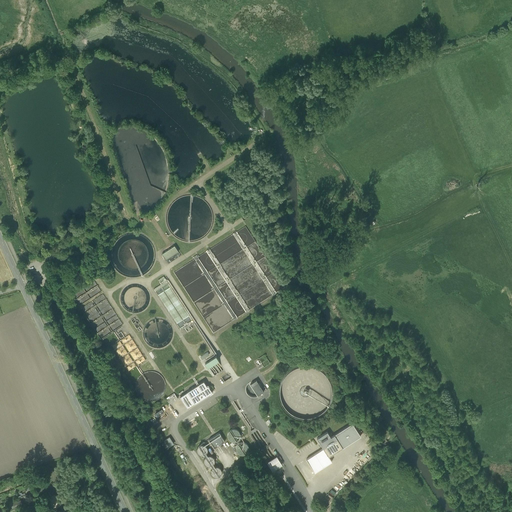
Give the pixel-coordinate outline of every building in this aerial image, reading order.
[(166,223),(168,228),(171,232),(174,236),(179,239),(184,241),(189,242),(194,242),(199,240),(204,238),(208,234),(211,230),(213,226),(214,220),(214,215),(213,210),(211,205),(208,201),(204,198),(199,195),(194,194),(189,194),(184,194),(179,196),(174,199),(171,203),(168,208),(166,213),(166,218),(166,223)] [(174,272),(213,333),(247,310),(248,311),(250,310),(249,309),(274,293),(274,294),(276,293),(276,292),(285,286),(245,225),(235,232),(234,232),(232,233),(233,234),(208,250),(208,249),(206,250),(207,251),(198,256),(196,254),(193,257),(194,259),(174,272)] [(110,256),(111,262),(113,268),(117,272),(122,276),(128,278),(134,278),(140,277),(146,275),(150,271),(154,266),(156,260),(156,254),(155,248),(153,242),(149,238),(144,234),(138,232),(132,232),(126,233),(120,235),(116,239),(112,244),(110,250),(110,256)] [(164,257),(166,259),(178,251),(174,245),(162,253),(163,255),(162,255),(163,258),(164,257)] [(181,255),(178,251),(166,259),(168,264),(181,255)] [(216,356),(216,354),(168,279),(166,280),(164,276),(158,279),(161,284),(154,289),(180,330),(184,327),(187,332),(192,328),(190,326),(194,323),(214,355),(206,360),(207,362),(216,356)] [(101,291),(93,278),(72,292),(73,293),(72,294),(79,305),(101,291)] [(120,298),(121,304),(125,308),(130,312),(135,313),(141,312),(146,308),(149,303),(150,298),(149,292),(146,287),(141,284),(135,283),(129,284),(125,287),(121,292),(120,298)] [(121,325),(123,324),(103,294),(81,308),(101,339),(102,337),(121,325)] [(134,325),(137,328),(140,326),(138,324),(139,322),(138,320),(136,320),(134,317),(131,319),(133,323),(135,322),(136,324),(134,325)] [(143,334),(144,339),(147,343),(151,346),(155,348),(160,348),(165,346),(169,343),(172,339),(173,334),(173,330),(171,325),(167,321),(163,319),(158,318),(153,319),(149,321),(145,325),(143,330),(143,334)] [(141,374),(143,373),(138,366),(140,365),(139,364),(146,359),(143,356),(145,355),(144,353),(142,354),(138,347),(139,346),(138,345),(137,346),(132,339),(134,338),(133,337),(132,338),(129,333),(121,338),(117,333),(116,330),(122,326),(121,325),(102,337),(103,339),(113,332),(119,340),(111,344),(114,349),(112,350),(113,351),(115,350),(119,357),(118,358),(119,360),(120,359),(125,366),(123,367),(124,368),(126,367),(128,371),(136,366),(141,374)] [(264,368),(270,363),(264,355),(255,361),(258,365),(257,365),(258,367),(262,364),(264,368)] [(208,367),(212,372),(217,369),(217,368),(221,366),(218,361),(219,360),(216,356),(207,362),(205,363),(208,367)] [(297,366),(290,370),(287,372),(283,378),(281,382),(279,390),(279,396),(281,403),(283,407),(288,412),(293,416),(298,418),(307,419),(313,418),(319,416),(323,413),(326,410),(330,405),(332,400),(333,395),(333,386),(330,379),(326,374),(320,369),(314,366),(305,365),(297,366)] [(135,388),(137,392),(139,396),(143,399),(147,401),(151,401),(156,400),(160,398),(163,395),(165,391),(166,386),(165,382),(163,378),(160,374),(156,372),(152,371),(147,371),(143,373),(141,374),(140,375),(137,379),(135,383),(135,388)] [(229,372),(221,377),(224,382),(232,378),(229,372)] [(250,384),(258,396),(264,392),(256,380),(254,382),(250,384)] [(187,392),(194,403),(195,404),(212,393),(208,386),(207,386),(203,381),(187,392)] [(166,399),(169,404),(178,398),(174,392),(166,398),(166,399)] [(187,408),(194,403),(187,392),(180,397),(187,408)] [(250,428),(251,435),(268,462),(276,457),(258,430),(252,427),(242,412),(242,408),(238,399),(233,401),(239,411),(250,428)] [(151,422),(153,426),(168,416),(162,407),(152,414),(155,420),(151,422)] [(334,434),(334,435),(342,447),(343,448),(361,436),(352,423),(334,434)] [(237,430),(234,429),(231,429),(229,431),(228,433),(227,436),(228,439),(230,440),(233,441),(236,441),(238,439),(240,437),(240,434),(239,432),(237,430)] [(329,456),(342,447),(334,435),(331,437),(327,432),(317,438),(323,448),(329,456)] [(209,440),(214,448),(225,442),(219,433),(209,440)] [(164,441),(168,447),(173,444),(169,437),(164,441)] [(246,443),(243,443),(240,443),(238,445),(236,447),(236,450),(237,452),(239,454),(242,455),(245,455),(247,453),(248,451),(249,448),(248,445),(246,443)] [(203,445),(201,445),(199,446),(197,447),(197,449),(197,452),(198,453),(200,455),(202,455),(204,455),(206,453),(207,451),(207,449),(207,447),(205,446),(203,445)] [(306,459),(315,472),(332,461),(329,456),(323,448),(306,459)] [(210,456),(208,456),(206,457),(204,458),(204,460),(204,463),(205,464),(207,466),(209,466),(211,466),(213,464),(214,462),(214,460),(213,458),(212,457),(210,456)] [(267,463),(272,471),(275,470),(280,466),(282,465),(277,457),(276,457),(268,462),(267,463)] [(217,466),(215,467),(213,467),(211,469),(211,471),(211,474),(212,475),(214,477),(216,477),(218,477),(220,475),(221,473),(221,471),(221,469),(219,467),(217,466)] [(21,500),(9,504),(11,509),(22,506),(21,500)]
